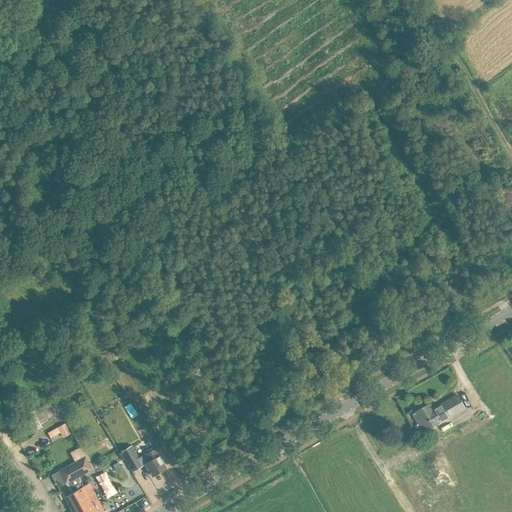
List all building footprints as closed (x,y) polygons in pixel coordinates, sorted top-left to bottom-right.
[(78,387),(70,392),(73,397),(81,393),(78,387)] [(415,426),(420,434),(466,408),(458,395),(429,412),(426,406),(413,413),(419,423),(415,426)] [(86,400),(81,403),(84,409),(89,406),(86,400)] [(31,420),(37,430),(43,427),(41,424),(57,415),(50,403),(29,416),(31,420)] [(31,420),(24,424),(31,435),(38,432),(37,430),(31,420)] [(65,423),(57,427),(63,438),(71,434),(65,423)] [(511,511),(511,496),(471,426),(402,466),(428,511),(511,511)] [(132,471),(143,465),(139,458),(131,445),(120,452),(132,471)] [(143,465),(145,463),(150,472),(149,472),(150,474),(151,474),(152,476),(166,468),(154,449),(139,458),(143,465)] [(75,462),(58,471),(59,472),(65,483),(65,484),(67,483),(76,478),(93,469),(86,456),(75,462)] [(66,497),(65,497),(66,499),(72,511),(102,511),(87,484),(82,487),(81,487),(76,478),(67,483),(73,493),(66,497)] [(359,486),(338,499),(346,511),(348,511),(368,500),(359,486)]
